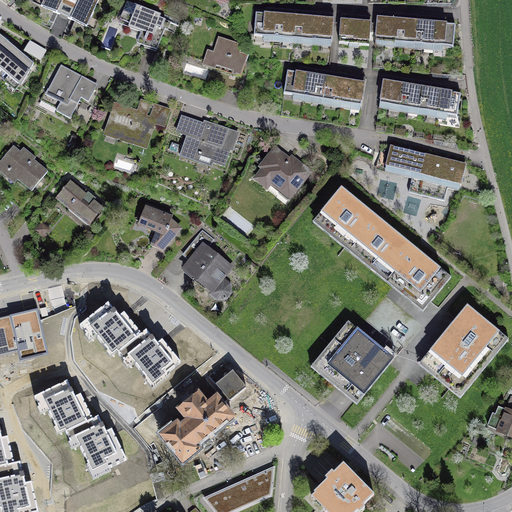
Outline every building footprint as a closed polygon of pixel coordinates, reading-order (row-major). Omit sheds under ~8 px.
[(43,0),(41,6),(87,26),(98,0),(43,0)] [(144,45),(157,50),(167,22),(178,26),(180,20),(164,14),(162,19),(158,18),(160,15),(127,2),(120,19),(130,23),(129,27),(148,34),(144,45)] [(273,38),(275,16),(256,14),(254,36),(273,38)] [(293,39),(295,17),(275,16),(273,38),(293,39)] [(312,41),(314,19),(295,17),(293,39),(312,41)] [(333,21),(314,19),(312,41),(331,43),(333,21)] [(395,43),(397,20),(377,19),(375,41),(395,43)] [(414,44),(416,22),(397,20),(395,43),(414,44)] [(371,24),(341,21),(339,43),(368,46),(371,24)] [(434,46),(436,24),(416,22),(414,44),(434,46)] [(453,48),(455,25),(436,24),(434,46),(453,48)] [(205,48),(201,61),(208,63),(207,66),(241,77),(248,55),(240,52),(242,45),(218,37),(213,51),(205,48)] [(0,66),(15,49),(5,40),(0,46),(0,66)] [(45,51),(30,42),(25,51),(40,60),(45,51)] [(0,73),(6,79),(25,57),(15,49),(0,66),(0,73)] [(34,64),(25,57),(6,79),(16,88),(18,85),(21,87),(34,64)] [(88,102),(96,87),(82,80),(83,77),(61,66),(48,90),(62,97),(57,105),(61,107),(58,112),(70,118),(81,98),(88,102)] [(303,97),(307,75),(288,71),(284,94),(303,97)] [(322,100),(326,78),(307,75),(303,97),(322,100)] [(341,103),(345,81),(326,78),(322,100),(341,103)] [(345,81),(341,103),(360,106),(364,84),(345,81)] [(399,107),(403,85),(383,82),(380,104),(399,107)] [(418,110),(422,88),(403,85),(399,107),(418,110)] [(438,113),(441,91),(422,88),(418,110),(438,113)] [(438,113),(457,116),(460,94),(441,91),(438,113)] [(163,125),(167,111),(154,106),(150,117),(116,106),(106,134),(132,143),(135,136),(147,140),(154,122),(163,125)] [(236,134),(182,117),(177,132),(188,135),(182,155),(225,169),(236,134)] [(32,189),(47,171),(21,150),(20,152),(13,147),(0,162),(0,169),(17,183),(20,179),(32,189)] [(405,171),(409,151),(391,147),(386,167),(405,171)] [(272,182),(291,196),(309,172),(289,157),(288,159),(275,150),(254,177),(267,188),(272,182)] [(423,176),(428,156),(409,151),(405,171),(414,174),(423,176)] [(442,180),(447,160),(428,156),(423,176),(442,180)] [(461,185),(466,165),(447,160),(442,180),(449,182),(461,185)] [(449,182),(414,174),(409,192),(444,201),(449,182)] [(103,205),(72,180),(57,198),(88,223),(103,205)] [(344,248),(373,214),(341,188),(313,222),(344,248)] [(145,209),(138,229),(155,236),(150,249),(163,254),(183,232),(171,222),(172,219),(145,209)] [(391,286),(419,252),(373,214),(344,248),(391,286)] [(211,298),(234,270),(203,245),(181,272),(211,298)] [(422,312),(451,278),(419,252),(391,286),(422,312)] [(99,302),(75,318),(105,362),(117,353),(128,370),(134,366),(140,375),(145,371),(153,382),(187,360),(164,326),(158,330),(149,317),(140,323),(125,300),(120,304),(115,297),(102,306),(99,302)] [(70,307),(57,313),(62,326),(75,321),(70,307)] [(460,402),(509,343),(468,309),(419,368),(460,402)] [(19,359),(46,353),(36,310),(10,316),(17,350),(19,359)] [(10,316),(0,317),(0,353),(17,350),(10,316)] [(357,409),(394,363),(348,326),(311,372),(341,396),(357,409)] [(72,369),(37,382),(61,451),(86,442),(93,461),(128,448),(116,414),(108,417),(102,402),(93,405),(84,380),(77,383),(72,369)] [(159,433),(166,442),(183,463),(203,447),(200,444),(236,416),(224,401),(229,397),(230,399),(233,397),(246,386),(232,369),(216,382),(221,388),(207,399),(199,389),(187,402),(177,406),(185,416),(181,420),(178,417),(165,428),(159,433)] [(493,432),(511,438),(511,411),(502,407),(493,432)] [(482,438),(476,435),(473,444),(479,446),(482,438)] [(362,511),(376,498),(345,469),(314,502),(324,511),(362,511)] [(254,472),(219,488),(230,511),(264,496),(254,472)] [(0,504),(25,500),(22,485),(0,488),(0,504)]
